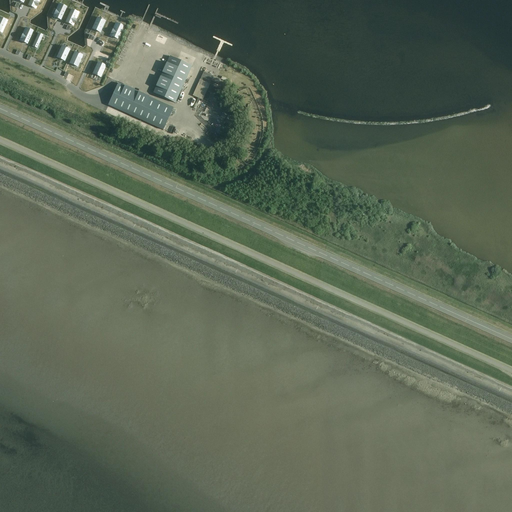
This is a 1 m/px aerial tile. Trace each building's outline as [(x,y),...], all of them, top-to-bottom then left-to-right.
[(30,0),(28,6),(35,9),(36,7),(37,7),(36,6),(38,2),(39,3),(39,2),(37,1),(37,0),(30,0)] [(54,15),(53,17),(60,20),(66,9),(60,6),(58,11),(56,10),(56,11),(54,15),(54,14),(54,15)] [(71,11),(66,23),(73,26),(74,24),(74,23),(76,19),(76,20),(76,19),(74,18),(77,14),(71,11)] [(98,17),(92,29),(100,33),(105,21),(98,17)] [(111,34),(110,36),(117,39),(122,28),(117,25),(114,30),(113,29),(112,30),(113,30),(111,34),(111,33),(110,34),(111,34)] [(21,39),(20,41),(27,44),(32,33),(26,30),(24,35),(22,34),(23,35),(21,39),(20,38),(20,39),(21,39)] [(38,35),(32,47),(37,49),(42,37),(38,35)] [(62,46),(57,58),(64,61),(70,50),(62,46)] [(75,52),(70,64),(77,67),(83,55),(75,52)] [(170,56),(167,63),(166,63),(162,73),(161,77),(160,76),(156,87),(153,93),(175,103),(192,66),(170,56)] [(98,62),(93,74),(100,77),(106,66),(98,62)] [(204,71),(200,79),(210,83),(213,75),(204,71)] [(163,130),(173,108),(148,97),(138,92),(135,91),(135,90),(124,86),(118,83),(108,105),(163,130)]
